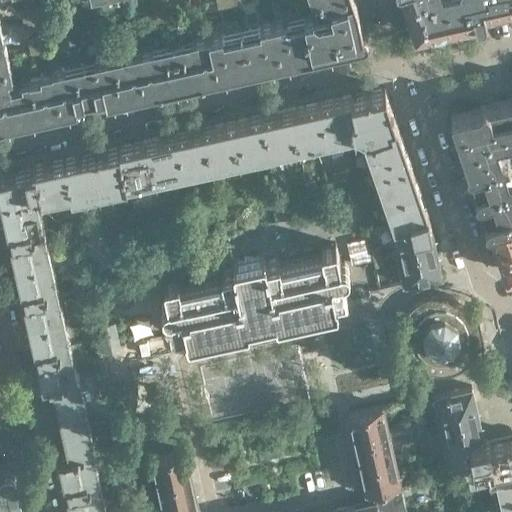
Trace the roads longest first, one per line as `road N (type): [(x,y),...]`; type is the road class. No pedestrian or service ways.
road 1 (residential): [(225,511),(210,501),(180,369),(191,354),(335,322),(389,305),(399,292),(476,279)]
road 2 (residential): [(0,148),(404,60)]
road 3 (residential): [(404,60),(476,279)]
road 4 (residential): [(343,421),(353,468),(338,493),(251,511)]
road 5 (residential): [(0,293),(22,424)]
